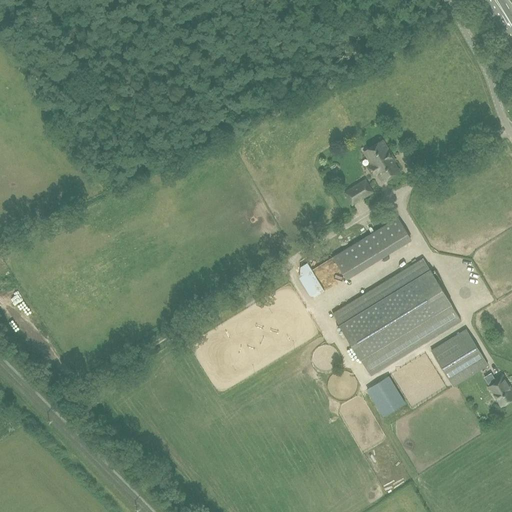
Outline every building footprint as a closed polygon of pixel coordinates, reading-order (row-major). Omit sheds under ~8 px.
[(392,157),(382,140),(364,151),(372,164),(368,166),(373,176),(380,172),(385,180),(399,171),(391,158),(392,157)] [(345,192),(352,204),(372,192),(365,180),(345,192)] [(398,217),(333,257),(345,277),(410,238),(398,217)] [(333,313),(371,375),(461,320),(423,258),(333,313)] [(313,295),(320,291),(310,270),(303,274),(313,295)] [(473,312),(478,307),(465,294),(460,300),(473,312)] [(10,302),(27,325),(34,320),(17,297),(10,302)] [(431,350),(453,386),(488,365),(466,329),(431,350)] [(391,374),(367,389),(382,413),(406,398),(391,374)] [(502,375),(495,379),(497,382),(490,386),(501,405),(511,398),(511,393),(507,385),(508,384),(502,375)]
